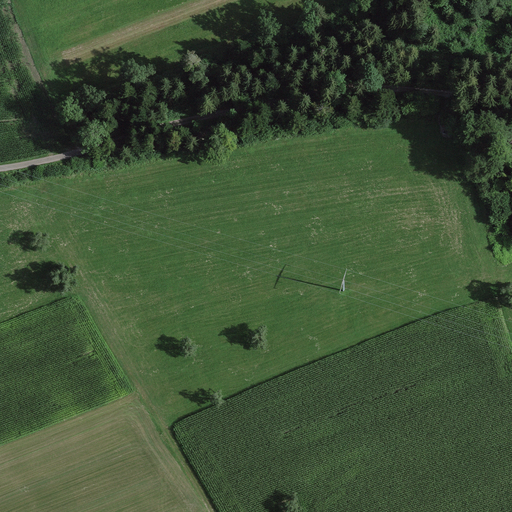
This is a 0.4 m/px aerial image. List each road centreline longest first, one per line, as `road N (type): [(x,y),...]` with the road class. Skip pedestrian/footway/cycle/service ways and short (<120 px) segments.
road 1 (track): [(0,168),(211,116),(365,91),(490,86),(511,65)]
road 2 (track): [(86,304),(212,511)]
